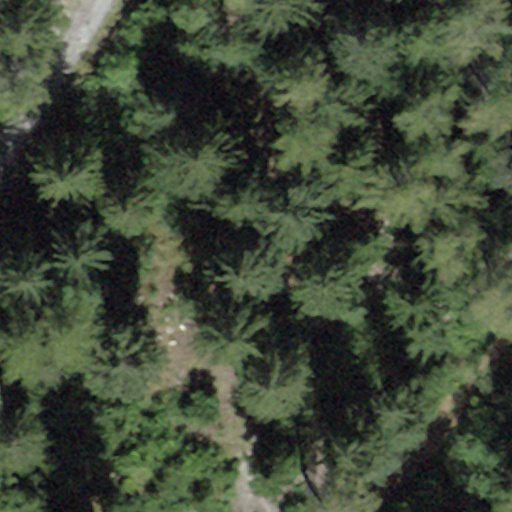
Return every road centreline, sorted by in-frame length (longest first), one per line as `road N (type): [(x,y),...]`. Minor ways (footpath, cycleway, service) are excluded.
road 1 (track): [(346,511),(511,283)]
road 2 (track): [(0,176),(106,0)]
